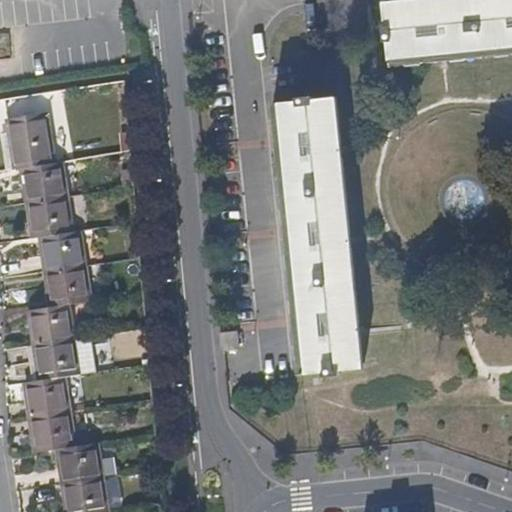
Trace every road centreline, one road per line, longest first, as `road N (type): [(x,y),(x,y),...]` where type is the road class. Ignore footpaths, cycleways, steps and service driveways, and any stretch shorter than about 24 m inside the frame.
road 1 (residential): [(169,0),(210,410),(263,511)]
road 2 (residential): [(264,511),(281,502),(405,487),(507,511)]
